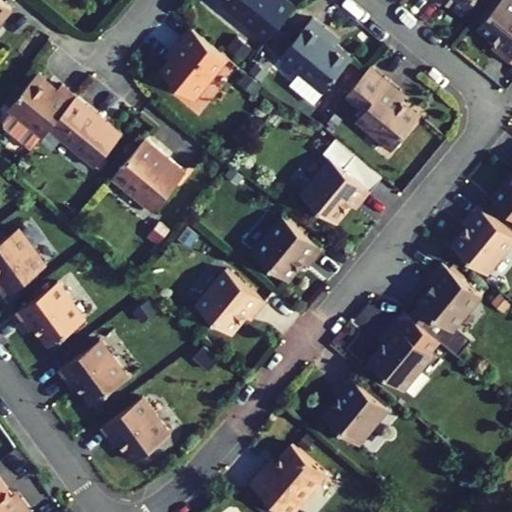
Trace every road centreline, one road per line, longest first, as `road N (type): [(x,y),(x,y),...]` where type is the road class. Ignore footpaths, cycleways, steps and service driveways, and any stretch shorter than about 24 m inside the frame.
road 1 (residential): [(369,0),(470,87),(476,129),(183,485),(149,511)]
road 2 (residential): [(100,511),(0,376)]
road 3 (residential): [(151,0),(98,67),(64,40)]
